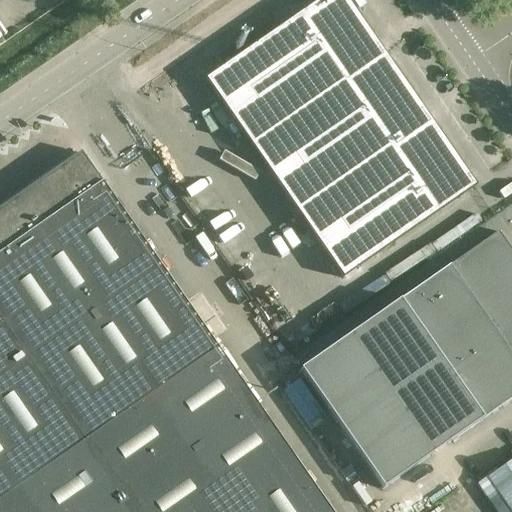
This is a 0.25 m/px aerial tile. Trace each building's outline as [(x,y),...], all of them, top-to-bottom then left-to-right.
[(323,0),(206,81),(253,146),(383,56),(343,0),(323,0)] [(253,146),(298,211),(428,121),(383,56),(253,146)] [(253,146),(206,81),(136,130),(274,326),(345,277),(298,211),(253,146)] [(345,277),(473,187),(428,121),(298,211),(345,277)] [(0,472),(0,370),(156,265),(78,153),(0,208),(0,496),(11,489),(0,472)] [(300,371),(383,490),(511,399),(511,252),(498,232),(300,371)] [(183,304),(156,265),(0,370),(0,472),(11,489),(27,511),(327,511),(210,343),(226,334),(200,294),(183,304)] [(511,511),(511,461),(486,479),(509,511),(511,511)] [(434,475),(405,494),(416,511),(419,511),(447,494),(434,475)]
